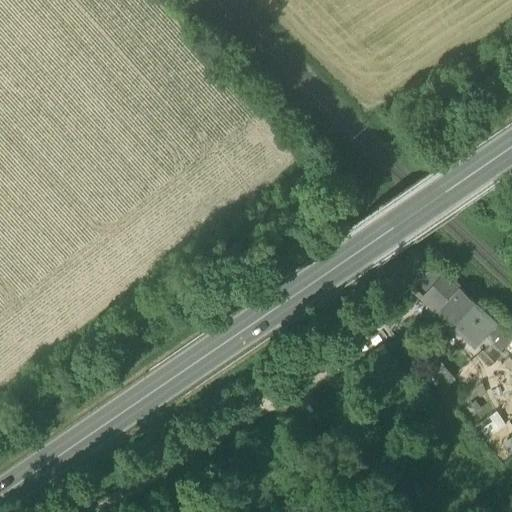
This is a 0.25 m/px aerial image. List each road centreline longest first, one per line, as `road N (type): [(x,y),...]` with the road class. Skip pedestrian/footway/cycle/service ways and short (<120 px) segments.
road 1 (motorway): [(367,243),(0,492)]
road 2 (track): [(98,511),(398,326)]
road 3 (motorway): [(367,243),(511,144)]
